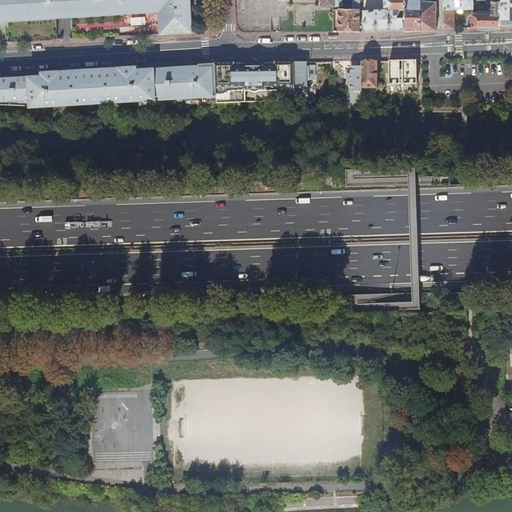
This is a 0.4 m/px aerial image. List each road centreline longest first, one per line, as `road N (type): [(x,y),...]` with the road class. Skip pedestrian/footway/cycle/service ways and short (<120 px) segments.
road 1 (motorway): [(511,210),(0,228)]
road 2 (motorway): [(0,277),(511,261)]
road 3 (tertiary): [(226,52),(511,41)]
road 4 (tertiary): [(0,61),(226,52)]
